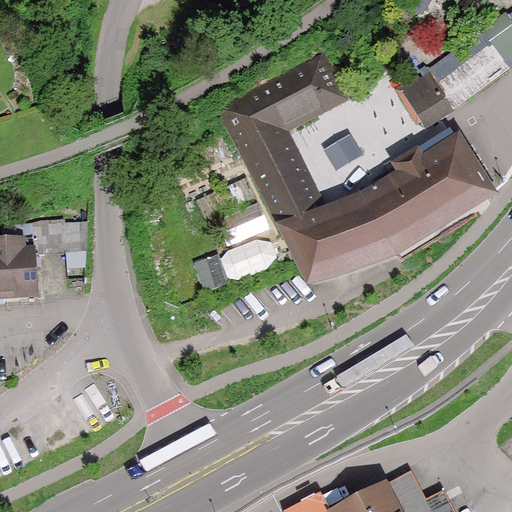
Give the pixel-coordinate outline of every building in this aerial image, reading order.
[(431,75),(450,105),(452,109),(508,68),(504,62),(511,53),(511,22),(506,14),(429,71),(431,75)] [(315,59),(221,108),(283,233),(312,284),(399,258),(492,194),(458,143),(420,168),(413,160),(393,171),(396,183),(364,203),(326,215),(282,134),(342,99),(315,59)] [(431,75),(405,93),(424,124),(450,105),(431,75)] [(354,140),(328,154),(339,175),(365,161),(354,140)] [(34,221),(35,235),(35,251),(86,247),(86,220),(34,221)] [(0,235),(0,291),(36,291),(35,251),(35,235),(0,235)] [(207,292),(269,270),(260,244),(223,257),(224,260),(199,269),(207,292)] [(313,489),(279,506),(282,511),(454,511),(440,484),(408,501),(393,474),(323,511),(313,489)]
